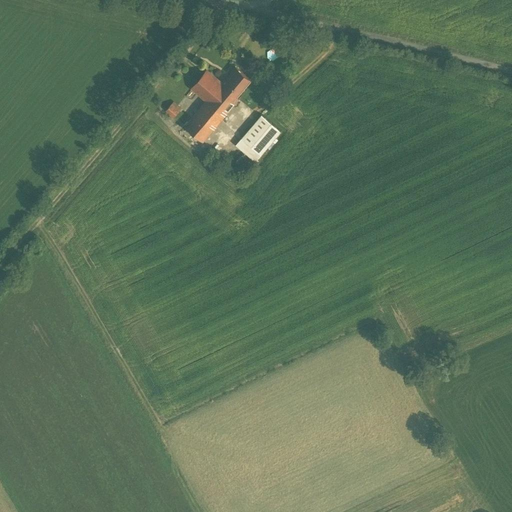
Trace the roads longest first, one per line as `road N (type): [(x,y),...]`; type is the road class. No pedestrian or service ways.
road 1 (track): [(227,5),(0,262)]
road 2 (track): [(247,10),(511,74)]
